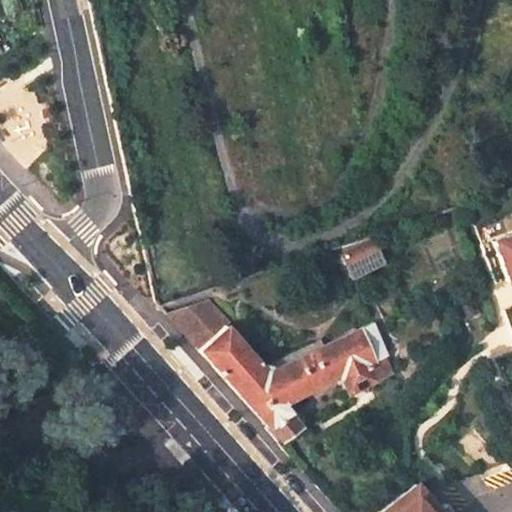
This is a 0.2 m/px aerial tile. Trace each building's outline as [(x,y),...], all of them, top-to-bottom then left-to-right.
[(511,231),(481,242),(495,282),(511,275),(511,305),(505,308),(511,328),(511,349),(495,356),(511,404),(511,231)] [(350,276),(360,297),(390,283),(380,262),(350,276)] [(391,373),(383,357),(387,355),(371,322),(353,331),(296,357),(265,372),(231,387),(266,426),(288,412),(289,411),(282,403),(339,376),(346,395),(375,380),(376,380),(391,373)] [(224,325),(197,349),(231,387),(265,372),(224,325)] [(46,382),(34,371),(12,393),(24,405),(46,382)] [(24,406),(16,399),(6,409),(14,416),(24,406)] [(299,426),(288,412),(266,426),(265,428),(279,440),(299,426)] [(424,494),(415,484),(410,488),(419,498),(424,494)] [(452,511),(447,506),(445,503),(438,510),(424,494),(419,498),(410,488),(374,511),(452,511)]
